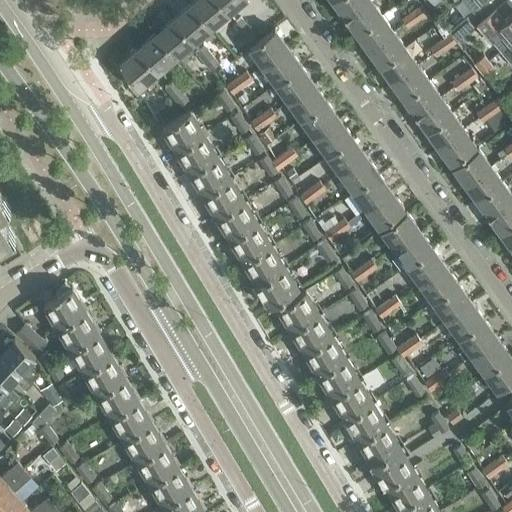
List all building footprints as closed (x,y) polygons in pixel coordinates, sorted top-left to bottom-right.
[(220,0),(194,0),(192,2),(212,26),(230,11),(220,0)] [(220,0),(230,11),(238,20),(241,17),(234,8),(242,0),(220,0)] [(334,0),(345,16),(367,0),(334,0)] [(367,0),(345,16),(357,32),(382,14),(372,0),(367,0)] [(464,0),(474,11),(484,3),(481,0),(464,0)] [(192,2),(174,17),(194,41),(212,26),(192,2)] [(421,4),(411,12),(417,20),(427,12),(421,4)] [(502,31),(511,42),(511,40),(511,8),(486,31),(493,39),(502,31)] [(417,20),(411,12),(401,19),(408,27),(417,20)] [(357,32),(369,48),(394,30),(382,14),(357,32)] [(247,23),(249,26),(257,36),(267,28),(257,16),(247,23)] [(449,31),(456,40),(474,25),(467,16),(449,31)] [(174,17),(156,32),(176,56),(194,41),(174,17)] [(249,26),(247,23),(241,17),(238,20),(234,23),(241,33),(249,26)] [(465,48),(473,41),(482,35),(474,25),(456,40),(464,49),(465,48)] [(249,42),(257,36),(249,26),(241,33),(249,42)] [(250,46),(263,64),(288,46),(275,28),(250,46)] [(369,48),(381,64),(406,46),(394,30),(369,48)] [(156,32),(139,47),(158,71),(176,56),(156,32)] [(449,33),(439,40),(445,49),(455,41),(449,33)] [(445,49),(439,40),(429,48),(435,56),(445,49)] [(479,68),(488,61),(473,41),(465,48),(479,68)] [(196,50),(204,60),(211,53),(204,44),(196,50)] [(263,64),(276,82),(301,64),(288,46),(263,64)] [(381,64),(392,81),(418,63),(406,46),(381,64)] [(158,71),(139,47),(120,62),(137,89),(158,71)] [(211,53),(204,60),(211,69),(219,62),(211,53)] [(488,61),(479,68),(484,74),(493,67),(488,61)] [(392,81),(404,97),(429,79),(418,63),(392,81)] [(276,82),(289,100),(314,82),(301,64),(276,82)] [(471,67),(460,75),(466,83),(477,75),(471,67)] [(247,70),(237,77),(243,85),(253,78),(247,70)] [(466,83),(460,75),(450,83),(456,91),(466,83)] [(243,85),(237,77),(227,84),(233,92),(243,85)] [(404,97),(416,113),(441,95),(429,79),(404,97)] [(165,86),(173,96),(181,89),(173,80),(165,86)] [(289,100),(302,118),(327,100),(314,82),(289,100)] [(216,93),(227,109),(235,105),(224,88),(216,93)] [(181,89),(173,96),(181,105),(189,99),(181,89)] [(416,113),(428,130),(453,111),(441,95),(416,113)] [(497,98),(486,106),(492,114),(503,106),(497,98)] [(302,118),(315,136),(340,117),(327,100),(302,118)] [(271,106),(262,113),(267,122),(277,115),(271,106)] [(492,114),(486,106),(475,113),(481,122),(492,114)] [(170,137),(176,148),(204,131),(191,109),(163,126),(165,129),(163,130),(168,138),(170,137)] [(231,115),(242,131),(249,126),(238,110),(231,115)] [(428,130),(439,146),(465,128),(453,111),(428,130)] [(267,122),(262,113),(252,120),(258,129),(267,122)] [(315,136),(328,154),(353,135),(340,117),(315,136)] [(465,128),(439,146),(451,162),(477,144),(465,128)] [(183,159),(190,170),(218,153),(204,131),(176,148),(178,151),(177,152),(181,160),(183,159)] [(246,137),(257,153),(264,148),(253,132),(246,137)] [(328,154),(341,171),(366,153),(353,135),(328,154)] [(292,146),(282,153),(288,161),(298,154),(292,146)] [(454,165),(465,181),(490,163),(479,147),(454,165)] [(197,182),(203,192),(231,175),(218,153),(190,170),(191,173),(190,175),(195,182),(197,182)] [(288,161),(282,153),(272,160),(278,168),(288,161)] [(341,171),(354,189),(379,171),(366,153),(341,171)] [(260,158),(271,174),(278,169),(267,154),(260,158)] [(465,181),(477,198),(502,180),(490,163),(465,181)] [(354,189),(367,207),(392,189),(379,171),(354,189)] [(275,179),(285,195),(292,190),(282,174),(275,179)] [(210,204),(217,214),(245,197),(231,175),(203,192),(205,195),(203,197),(208,204),(210,204)] [(322,180),(312,187),(317,195),(327,187),(322,180)] [(477,198),(489,214),(511,197),(511,193),(502,180),(477,198)] [(317,195),(312,187),(302,195),(307,202),(317,195)] [(0,241),(7,237),(9,236),(10,235),(14,233),(0,209),(0,208),(0,209),(9,204),(0,188),(0,241)] [(392,189),(367,207),(380,225),(405,207),(392,189)] [(289,200),(300,217),(307,212),(296,195),(289,200)] [(224,226),(230,236),(258,219),(245,197),(217,214),(218,217),(217,219),(221,226),(224,226)] [(511,197),(489,214),(501,230),(511,222),(511,197)] [(317,217),(323,226),(334,218),(328,209),(317,217)] [(382,228),(395,246),(420,228),(407,210),(382,228)] [(39,213),(21,223),(33,244),(51,233),(39,213)] [(345,216),(335,223),(341,231),(351,224),(345,216)] [(303,222),(314,238),(321,233),(311,217),(303,222)] [(237,248),(244,258),(272,241),(258,219),(230,236),(232,239),(230,241),(235,248),(237,248)] [(511,222),(501,230),(511,245),(511,222)] [(341,231),(335,223),(326,230),(332,238),(341,231)] [(395,246),(408,264),(433,246),(420,228),(395,246)] [(336,254),(325,238),(318,243),(329,259),(336,254)] [(251,270),(257,280),(285,263),(272,241),(244,258),(245,261),(244,263),(248,270),(251,270)] [(408,264),(421,282),(446,264),(433,246),(408,264)] [(370,259),(361,265),(367,274),(376,267),(370,259)] [(285,263),(257,280),(255,282),(269,305),(300,286),(285,263)] [(421,282),(434,300),(459,282),(446,264),(421,282)] [(335,270),(346,287),(354,281),(343,265),(335,270)] [(367,274),(361,265),(352,272),(359,280),(367,274)] [(44,302),(58,325),(86,308),(72,285),(71,286),(65,281),(56,290),(58,293),(55,294),(56,295),(44,302)] [(434,300),(447,318),(472,300),(459,282),(434,300)] [(350,292),(360,308),(368,303),(357,287),(350,292)] [(278,305),(279,308),(291,327),(320,310),(307,288),(278,305)] [(397,294),(387,301),(393,310),(403,302),(397,294)] [(447,318),(460,336),(485,318),(472,300),(447,318)] [(393,310),(387,301),(377,309),(384,317),(393,310)] [(58,325),(71,347),(99,330),(86,308),(58,325)] [(364,313),(375,330),(383,325),(372,308),(364,313)] [(334,332),(320,310),(291,327),(305,350),(334,332)] [(460,336),(473,354),(498,336),(485,318),(460,336)] [(16,331),(38,352),(47,342),(25,322),(16,331)] [(71,347),(84,369),(112,352),(99,330),(71,347)] [(378,335),(389,351),(397,346),(386,330),(378,335)] [(347,354),(334,332),(305,350),(319,372),(347,354)] [(418,334),(409,340),(414,348),(424,342),(418,334)] [(473,354),(486,372),(511,354),(498,336),(473,354)] [(5,348),(1,352),(26,374),(32,381),(39,373),(29,364),(36,356),(15,337),(14,338),(10,338),(5,344),(5,348)] [(414,348),(409,340),(400,347),(405,355),(414,348)] [(41,355),(56,379),(63,374),(48,350),(41,355)] [(393,357),(404,373),(411,368),(403,356),(404,355),(401,351),(393,357)] [(0,376),(9,385),(16,377),(26,387),(32,381),(26,374),(1,352),(0,353),(0,376)] [(84,369),(98,391),(126,374),(112,352),(84,369)] [(319,372),(332,394),(361,377),(347,354),(319,372)] [(511,355),(511,354),(486,372),(499,390),(511,380),(511,355)] [(447,368),(437,375),(443,383),(453,376),(447,368)] [(407,378),(418,395),(425,390),(415,373),(407,378)] [(98,391),(111,413),(139,397),(126,374),(98,391)] [(443,383),(437,375),(427,382),(433,390),(443,383)] [(0,401),(7,408),(13,401),(3,392),(9,385),(0,376),(0,401)] [(332,394),(346,416),(374,399),(361,377),(332,394)] [(59,385),(70,401),(77,396),(67,380),(59,385)] [(62,398),(52,382),(42,387),(52,404),(62,398)] [(111,413),(124,435),(152,419),(139,397),(111,413)] [(346,416),(359,438),(388,421),(374,399),(346,416)] [(15,415),(23,423),(32,414),(24,406),(15,415)] [(447,414),(453,423),(463,415),(457,407),(447,414)] [(430,428),(434,436),(449,427),(439,410),(431,415),(437,424),(430,428)] [(124,435),(137,458),(165,441),(152,419),(124,435)] [(39,425),(50,441),(58,436),(47,420),(39,425)] [(359,438),(372,460),(401,442),(388,421),(359,438)] [(25,432),(31,438),(41,429),(35,423),(25,432)] [(462,436),(468,445),(474,455),(483,449),(476,438),(478,437),(472,429),(462,436)] [(0,434),(0,448),(9,439),(2,432),(0,434)] [(60,445),(72,460),(79,454),(67,440),(60,445)] [(137,458),(151,480),(179,463),(165,441),(137,458)] [(410,458),(401,442),(372,460),(370,461),(379,477),(382,482),(383,481),(384,482),(412,465),(412,464),(413,463),(410,458)] [(41,453),(55,471),(65,463),(51,445),(41,453)] [(454,450),(464,466),(472,461),(462,445),(454,450)] [(503,455),(493,462),(499,471),(509,463),(503,455)] [(0,489),(24,467),(18,460),(2,475),(0,472),(0,489)] [(76,466),(88,480),(95,475),(83,460),(76,466)] [(499,471),(493,462),(483,469),(489,478),(499,471)] [(151,480),(164,502),(192,485),(179,463),(151,480)] [(399,504),(427,486),(413,463),(412,464),(412,465),(384,482),(383,481),(382,482),(384,484),(386,483),(399,504)] [(467,470),(478,487),(485,483),(475,466),(467,470)] [(0,489),(0,511),(6,511),(24,500),(15,489),(31,474),(24,467),(0,489)] [(67,482),(71,488),(80,481),(76,475),(67,482)] [(92,486),(104,501),(111,495),(99,480),(92,486)] [(511,480),(502,488),(508,496),(511,493),(511,480)] [(72,488),(80,499),(87,494),(79,483),(72,488)] [(164,502),(169,511),(198,511),(205,508),(192,485),(164,502)] [(427,486),(399,504),(403,511),(435,511),(441,509),(427,486)] [(481,493),(492,509),(499,505),(488,488),(481,493)] [(6,511),(42,511),(54,503),(48,495),(31,508),(24,500),(6,511)] [(108,506),(113,511),(124,511),(115,500),(108,506)] [(511,511),(511,501),(503,508),(505,511),(511,511)] [(42,511),(58,511),(60,511),(54,503),(42,511)]
